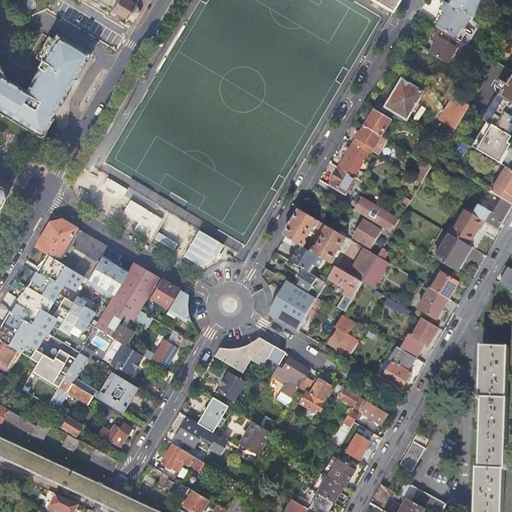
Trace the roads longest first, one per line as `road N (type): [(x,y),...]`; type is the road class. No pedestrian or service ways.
road 1 (residential): [(241,290),(414,0)]
road 2 (residential): [(354,511),(508,238)]
road 3 (tertiary): [(45,195),(162,0)]
road 4 (residential): [(219,318),(103,511)]
road 5 (residential): [(214,296),(45,195)]
